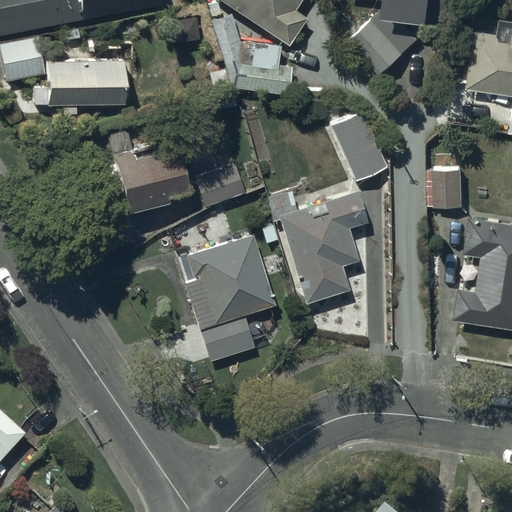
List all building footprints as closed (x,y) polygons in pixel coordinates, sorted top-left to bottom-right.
[(0,0),(0,22),(111,0),(0,0)] [(227,0),(284,37),(302,10),(291,3),(292,0),(227,0)] [(414,33),(385,0),(381,0),(345,36),(375,69),(414,33)] [(220,2),(212,4),(214,11),(209,12),(223,63),(228,81),(230,81),(286,88),(288,59),(274,58),(275,37),(241,35),(241,46),(228,6),(222,8),(220,2)] [(473,22),(464,80),(511,86),(511,13),(498,11),(496,26),(473,22)] [(33,30),(0,35),(0,67),(1,74),(39,67),(33,30)] [(30,77),(30,93),(60,93),(60,104),(74,104),(74,94),(121,94),(121,50),(44,51),(44,77),(30,77)] [(228,81),(223,63),(208,72),(215,108),(235,104),(230,81),(228,81)] [(357,102),(324,117),(350,175),(383,160),(357,102)] [(124,121),(104,126),(123,202),(164,192),(162,186),(182,181),(176,158),(197,153),(193,137),(172,142),(169,131),(129,141),(124,121)] [(232,159),(192,173),(202,200),(241,186),(232,159)] [(428,160),(428,198),(462,198),(462,160),(428,160)] [(270,213),(274,211),(300,295),(343,282),(336,258),(353,252),(343,219),(361,213),(352,183),(292,201),(286,181),(262,188),(270,213)] [(511,212),(467,206),(462,243),(479,246),(474,279),(455,277),(451,309),(511,317),(511,212)] [(194,317),(204,349),(248,336),(238,304),(269,294),(247,224),(181,244),(188,268),(177,272),(191,318),(194,317)] [(0,409),(0,453),(22,429),(0,409)] [(63,511),(54,503),(45,511),(63,511)]
